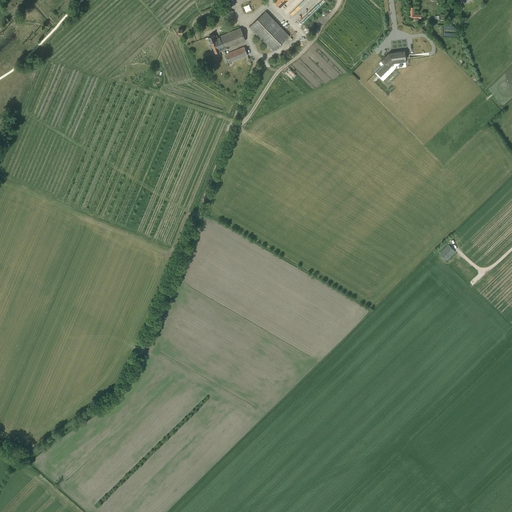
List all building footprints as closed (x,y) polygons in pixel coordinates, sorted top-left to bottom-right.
[(277,0),(274,3),(279,8),(288,0),(277,0)] [(292,16),(308,0),(298,0),(295,3),(287,10),(292,16)] [(272,52),(289,36),(265,12),(249,27),(268,47),(267,48),(269,50),(270,49),(272,52)] [(245,41),(240,28),(216,38),(216,35),(214,36),(213,35),(207,37),(210,43),(211,43),(215,53),(245,41)] [(229,63),(229,62),(232,61),(247,55),(244,47),(225,55),(229,63)] [(389,53),(388,54),(384,58),(384,59),(381,62),(384,64),(376,72),(381,77),(391,66),(392,66),(390,63),(392,60),(393,60),(399,60),(399,62),(405,61),(405,62),(405,59),(406,59),(405,51),(395,52),(389,53)] [(446,260),(455,252),(448,245),(440,253),(446,260)]
